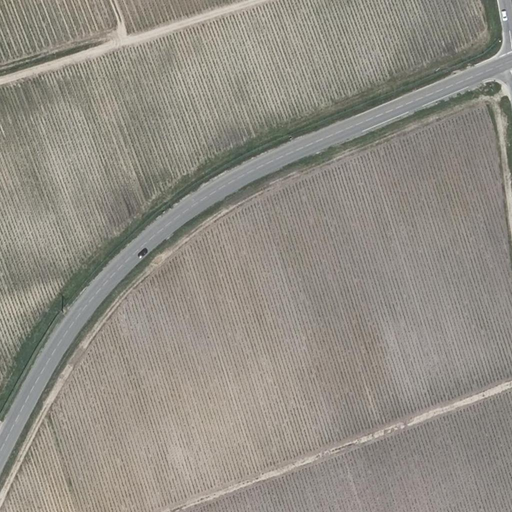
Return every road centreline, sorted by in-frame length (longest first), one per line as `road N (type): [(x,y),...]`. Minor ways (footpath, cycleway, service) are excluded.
road 1 (track): [(495,90),(294,171),(188,233),(127,290),(70,363),(0,499)]
road 2 (tertiary): [(0,454),(72,325),(165,229),(238,180),(511,61)]
road 3 (track): [(491,70),(511,230)]
